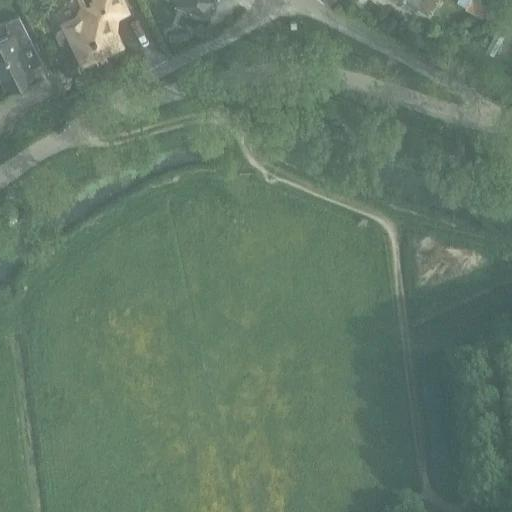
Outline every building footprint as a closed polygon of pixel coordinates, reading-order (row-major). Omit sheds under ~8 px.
[(55,35),(59,44),(64,45),(74,41),(83,59),(117,42),(106,19),(123,11),(117,0),(82,0),(88,13),(66,24),(66,25),(57,30),(55,35)] [(172,0),(212,13),(216,0),(214,0),(172,0)] [(411,9),(413,6),(429,16),(438,0),(397,0),(397,1),(411,9)] [(489,4),(480,0),(469,0),(466,9),(483,17),(489,4)] [(0,40),(0,78),(5,89),(32,75),(20,51),(32,45),(18,16),(4,23),(10,35),(0,40)]
